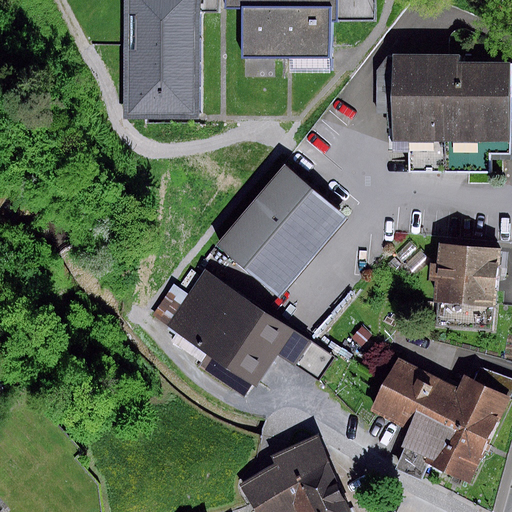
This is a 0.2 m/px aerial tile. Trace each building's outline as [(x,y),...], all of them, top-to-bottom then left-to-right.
[(126,0),(126,45),(124,118),(200,118),(200,12),(199,0),(126,0)] [(338,0),(226,0),(227,7),(241,7),(241,59),(288,59),(288,74),(330,74),(330,21),(338,21),(338,0)] [(464,54),(388,54),(388,163),(407,163),(407,173),(488,173),(488,153),(506,153),(506,67),(463,67),(464,54)] [(344,220),(283,169),(217,246),(278,297),(344,220)] [(498,252),(440,247),(438,265),(430,264),(429,282),(436,283),(432,329),(492,333),(498,252)] [(309,342),(205,274),(170,329),(209,354),(201,366),(244,395),(252,384),(258,388),(284,348),(299,358),(309,342)] [(363,326),(352,337),(362,347),(373,335),(363,326)] [(458,392),(397,357),(381,386),(486,440),(511,391),(511,379),(480,368),(473,380),(465,376),(458,392)] [(486,440),(381,386),(367,410),(408,428),(398,446),(402,449),(394,468),(420,481),(426,464),(468,482),(486,440)] [(276,465),(243,484),(258,511),(306,511),(293,481),(329,464),(318,437),(273,457),(276,465)] [(351,511),(329,464),(293,481),(306,511),(351,511)]
